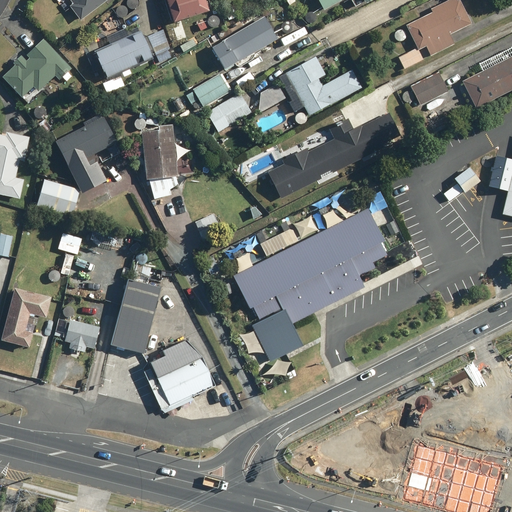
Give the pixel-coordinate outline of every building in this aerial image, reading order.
[(69,0),(71,3),(68,6),(79,20),(105,0),(69,0)] [(203,0),(164,0),(171,22),(207,11),(203,0)] [(316,0),(322,10),(339,0),(361,0),(364,3),(369,0),(316,0)] [(431,12),(405,25),(416,47),(417,50),(424,47),(429,56),(453,44),(449,34),(470,23),(458,0),(446,0),(429,9),(431,12)] [(232,9),(224,12),(227,20),(235,17),(232,9)] [(263,17),(210,47),(223,69),(276,39),(263,17)] [(202,20),(196,24),(200,31),(206,28),(202,20)] [(162,29),(145,37),(157,63),(170,58),(166,50),(168,49),(162,29)] [(139,30),(92,51),(105,80),(152,58),(139,30)] [(13,65),(0,76),(0,77),(20,98),(32,87),(36,92),(54,76),(58,80),(70,69),(42,39),(25,54),(28,58),(25,61),(19,55),(11,63),(13,65)] [(416,47),(396,57),(403,70),(422,60),(417,50),(416,47)] [(511,55),(461,81),(474,109),(511,89),(511,55)] [(317,78),(324,74),(315,57),(284,73),(307,116),(327,104),(328,105),(360,88),(350,70),(320,86),(317,78)] [(437,72),(408,86),(418,106),(447,92),(437,72)] [(192,91),(184,96),(189,104),(197,100),(202,108),(229,92),(218,73),(191,90),(192,91)] [(112,81),(115,88),(122,84),(119,77),(112,81)] [(238,93),(205,113),(217,133),(250,113),(238,93)] [(178,98),(171,102),(177,111),(183,108),(178,98)] [(267,172),(280,199),(321,178),(320,176),(331,170),(332,174),(383,148),(381,145),(400,135),(389,113),(362,126),(361,125),(353,129),(348,119),(341,122),(342,124),(329,131),(333,139),(308,152),(306,148),(281,161),(283,164),(267,172)] [(84,125),(54,140),(81,193),(84,191),(89,201),(108,192),(103,182),(106,180),(97,160),(94,161),(93,158),(87,161),(86,157),(117,142),(103,115),(100,117),(99,114),(83,122),(84,125)] [(159,117),(147,115),(146,122),(158,123),(159,117)] [(44,119),(36,125),(41,131),(48,125),(44,119)] [(157,131),(140,133),(144,180),(148,179),(153,199),(169,194),(168,189),(177,185),(175,177),(176,176),(171,125),(157,126),(157,131)] [(0,134),(0,195),(18,199),(22,180),(14,178),(18,160),(23,161),(28,137),(5,132),(4,135),(0,134)] [(511,162),(495,159),(489,184),(510,188),(503,214),(511,216),(511,162)] [(461,162),(446,174),(457,188),(472,176),(461,162)] [(71,212),(77,188),(42,178),(35,203),(71,212)] [(189,214),(192,221),(207,214),(204,207),(189,214)] [(367,209),(236,275),(258,318),(273,311),(276,317),(285,313),(291,325),(366,288),(360,276),(376,268),(373,262),(390,254),(367,209)] [(194,222),(193,222),(197,232),(216,223),(212,214),(200,219),(194,222)] [(394,219),(383,224),(390,236),(400,231),(394,219)] [(0,234),(0,233),(0,255),(9,257),(13,237),(0,234)] [(128,276),(111,342),(144,351),(162,278),(150,275),(152,265),(135,261),(131,277),(128,276)] [(12,288),(0,334),(0,340),(27,348),(31,332),(23,330),(25,324),(34,326),(37,316),(44,318),(49,297),(12,288)] [(248,309),(240,293),(225,300),(242,334),(256,327),(248,309)] [(68,343),(67,348),(83,352),(85,347),(92,349),(98,328),(68,320),(62,341),(68,343)] [(158,402),(185,390),(208,379),(195,350),(178,333),(154,344),(156,349),(141,356),(144,362),(137,365),(154,404),(158,402)] [(490,511),(502,467),(419,445),(405,495),(470,511),(490,511)]
